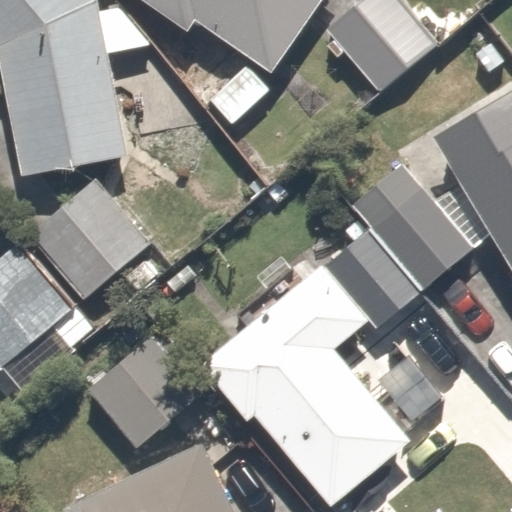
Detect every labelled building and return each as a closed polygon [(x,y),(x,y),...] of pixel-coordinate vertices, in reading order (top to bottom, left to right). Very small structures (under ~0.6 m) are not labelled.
[(0,0),(0,72),(16,175),(124,159),(103,23),(86,0),(0,0)] [(143,0),(266,74),(318,0),(143,0)] [(415,0),(365,0),(326,37),(383,98),(449,35),(415,0)] [(511,91),(434,143),(450,169),(383,207),(437,269),(490,237),(511,273),(511,91)] [(98,191),(39,246),(86,297),(146,243),(98,191)] [(319,262),(196,366),(243,418),(254,419),(331,508),(410,439),(334,351),(371,320),(375,325),(414,292),(371,236),(327,271),(319,262)] [(14,245),(0,256),(0,355),(63,301),(14,245)] [(235,511),(202,441),(128,346),(82,390),(131,449),(59,505),(62,511),(235,511)]
